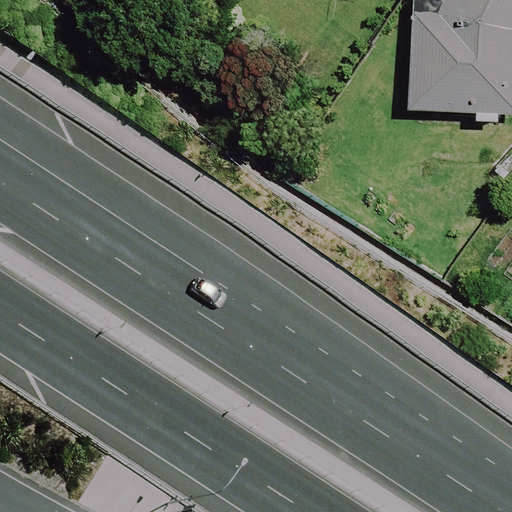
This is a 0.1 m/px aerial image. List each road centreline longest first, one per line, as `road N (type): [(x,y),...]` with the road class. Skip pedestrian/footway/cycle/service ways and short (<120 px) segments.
road 1 (trunk): [(0,174),(510,511)]
road 2 (trunk): [(306,511),(0,309)]
